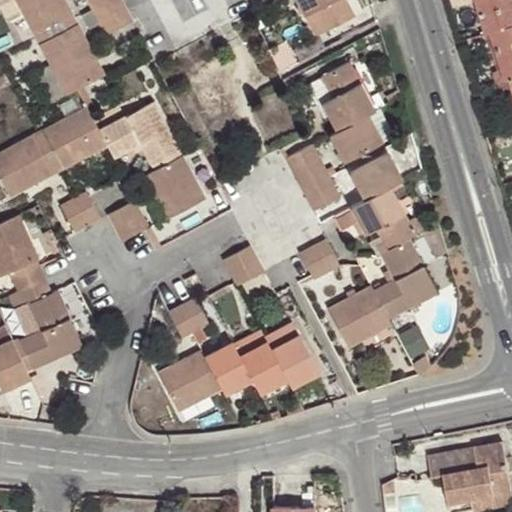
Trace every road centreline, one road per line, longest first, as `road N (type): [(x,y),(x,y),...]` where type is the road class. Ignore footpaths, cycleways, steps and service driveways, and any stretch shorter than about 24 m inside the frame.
road 1 (residential): [(276,210),(121,288),(97,457)]
road 2 (unclassified): [(354,424),(184,460),(97,457)]
road 3 (secondary): [(462,158),(475,238),(511,366)]
road 4 (secondary): [(415,0),(462,158)]
road 5 (unclassified): [(511,377),(433,394),(382,416)]
road 6 (secondary): [(511,281),(462,158)]
road 7 (unclassified): [(382,416),(511,399)]
